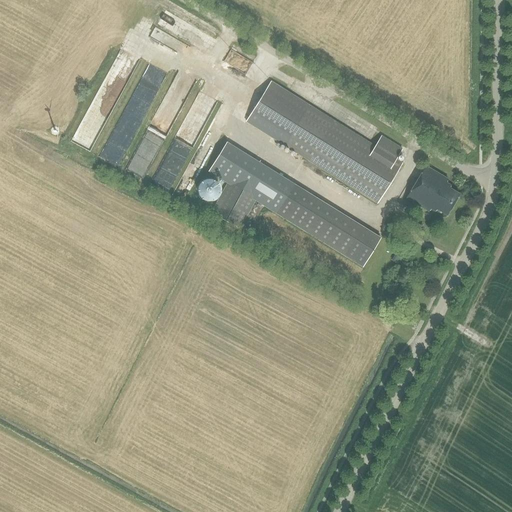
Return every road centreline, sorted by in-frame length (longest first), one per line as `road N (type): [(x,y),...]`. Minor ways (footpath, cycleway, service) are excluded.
road 1 (secondary): [(338,511),(484,223),(495,182)]
road 2 (unclassified): [(495,182),(186,0)]
road 3 (secondary): [(495,182),(500,0)]
